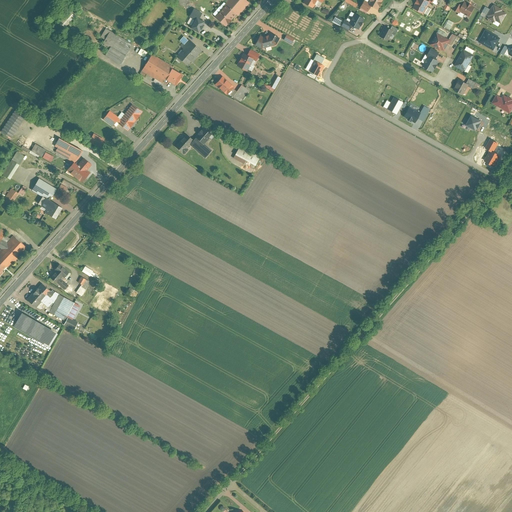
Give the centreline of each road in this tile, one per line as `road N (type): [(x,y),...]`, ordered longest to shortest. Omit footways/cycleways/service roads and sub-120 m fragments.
road 1 (unclassified): [(205,511),(498,178)]
road 2 (tertiary): [(0,301),(271,0)]
road 3 (residential): [(468,160),(333,87),(326,78),(344,45),(361,39)]
